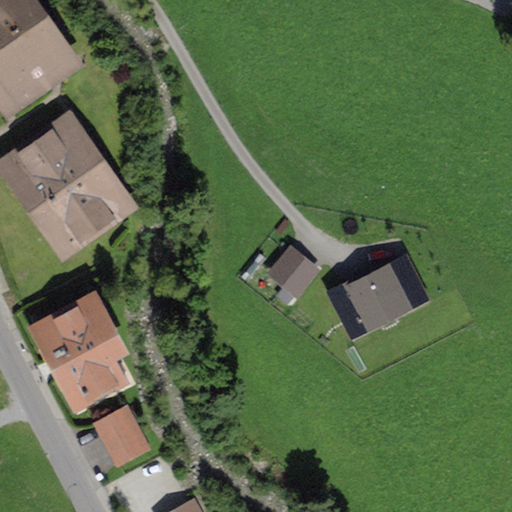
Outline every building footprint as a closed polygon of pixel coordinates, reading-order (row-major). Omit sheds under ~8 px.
[(0,0),(0,90),(9,103),(68,62),(25,0),(0,0)] [(8,165),(65,247),(125,205),(67,124),(8,165)] [(303,260),(291,250),(272,274),(284,284),(303,260)] [(347,321),(360,314),(365,324),(421,295),(405,262),(357,287),(355,281),(332,293),(347,321)] [(42,330),(78,398),(115,378),(106,360),(112,356),(109,331),(94,303),(42,330)] [(118,462),(145,447),(125,410),(98,425),(118,462)]
